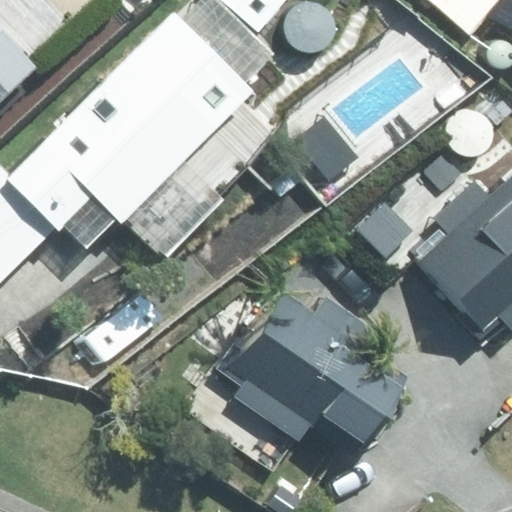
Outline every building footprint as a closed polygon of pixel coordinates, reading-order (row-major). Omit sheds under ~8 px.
[(116,0),(131,16),(148,0),(116,0)] [(219,0),(250,26),(272,0),(219,0)] [(424,0),(460,31),(486,0),(424,0)] [(151,170),(242,82),(165,3),(0,164),(0,179),(43,223),(79,188),(105,214),(127,192),(135,201),(158,178),(151,170)] [(413,255),(458,304),(451,310),(471,333),(492,314),(498,320),(511,307),(511,162),(476,194),(462,177),(425,212),(441,230),(413,255)] [(233,379),(226,392),(289,433),(302,416),(345,445),(398,366),(360,340),(369,327),(317,293),(308,305),(270,280),(213,365),(233,379)]
